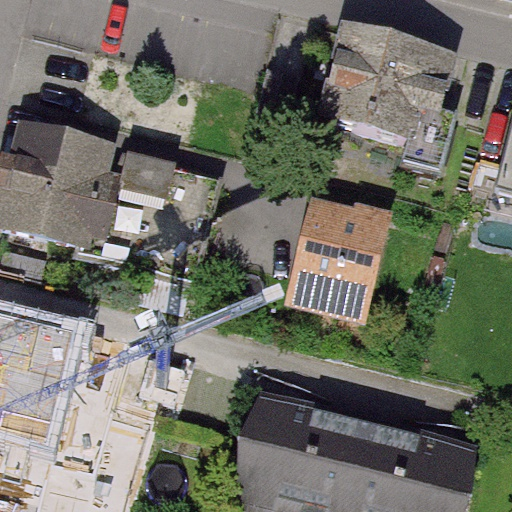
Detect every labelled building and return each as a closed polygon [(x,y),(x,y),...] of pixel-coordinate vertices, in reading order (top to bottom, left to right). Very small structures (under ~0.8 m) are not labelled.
[(445,77),(332,48),(306,150),(420,178),(445,77)] [(212,196),(15,148),(0,207),(0,252),(187,299),(212,196)] [(91,324),(0,311),(0,467),(48,480),(91,324)] [(137,340),(86,511),(131,511),(178,352),(137,340)] [(480,444),(267,391),(239,449),(236,511),(472,511),(474,509),(480,444)]
